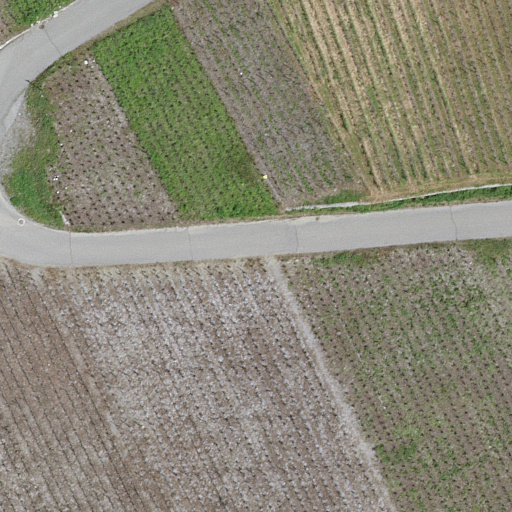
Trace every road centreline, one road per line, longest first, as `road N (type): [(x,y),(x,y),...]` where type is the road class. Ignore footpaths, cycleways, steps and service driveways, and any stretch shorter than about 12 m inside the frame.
road 1 (track): [(511,219),(62,255),(0,234)]
road 2 (track): [(0,73),(121,0)]
